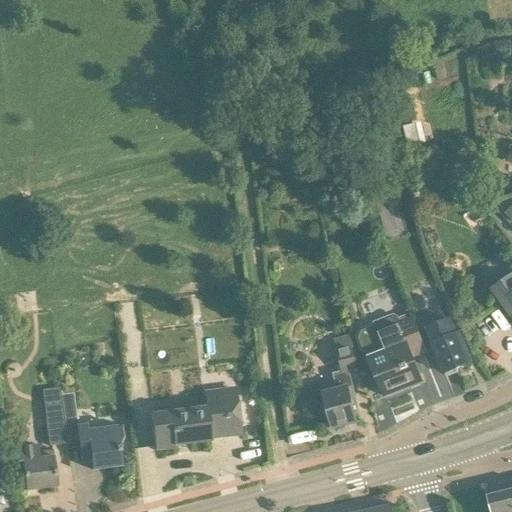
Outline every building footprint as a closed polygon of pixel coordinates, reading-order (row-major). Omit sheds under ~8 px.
[(414,119),(411,100),(396,103),(398,121),(414,119)] [(396,197),(381,201),(389,234),(404,230),(396,197)] [(323,210),(329,220),(337,215),(331,205),(323,210)] [(511,206),(503,215),(511,224),(511,223),(511,206)] [(511,281),(511,280),(495,291),(511,315),(511,281)] [(369,360),(386,398),(411,388),(410,385),(420,381),(409,353),(424,347),(414,321),(411,314),(398,320),(397,317),(393,316),(373,323),(371,327),(362,331),(359,341),(365,357),(372,359),(369,360)] [(432,346),(444,375),(470,364),(459,335),(456,336),(449,321),(427,330),(433,345),(432,346)] [(322,395),(331,430),(357,423),(352,405),(355,404),(347,372),(357,370),(352,350),(336,354),(342,373),(333,375),(337,392),(322,395)] [(42,391),(49,447),(66,444),(64,421),(60,395),(59,389),(42,391)] [(64,421),(76,419),(73,394),(60,395),(64,421)] [(206,409),(210,440),(241,436),(237,405),(206,409)] [(81,465),(91,463),(92,471),(122,468),(117,427),(87,431),(86,426),(77,428),(78,433),(77,433),(81,465)] [(52,451),(38,454),(37,445),(16,448),(18,464),(22,464),(26,492),(57,488),(52,451)] [(511,511),(511,491),(487,498),(490,511),(511,511)]
